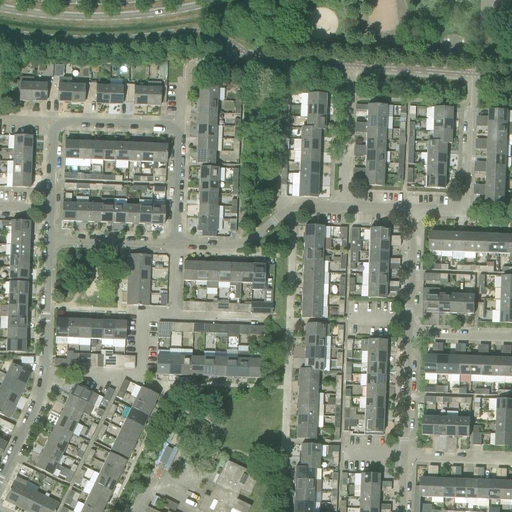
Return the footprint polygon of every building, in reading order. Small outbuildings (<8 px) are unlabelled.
[(159,62),(159,63),(159,77),(167,77),(168,62),(159,62)] [(59,73),(53,73),(53,82),(52,97),(58,97),(58,103),(71,103),(72,85),(72,78),(59,78),(59,73)] [(21,81),(15,80),(14,98),(14,96),(20,96),(20,101),(33,102),(33,83),(34,77),(21,77),(21,81)] [(46,102),(46,97),(52,97),(53,82),(46,81),(46,84),(33,83),(33,102),(46,102)] [(84,104),(84,98),(90,98),(91,83),(84,83),(84,85),(72,85),(71,103),(84,104)] [(91,83),(90,98),(96,99),(96,104),(109,105),(110,86),(97,86),(97,83),(91,83)] [(122,100),(128,100),(129,85),(123,84),(123,87),(110,86),(109,105),(122,105),(122,100)] [(128,100),(134,100),(134,106),(147,106),(148,88),(147,88),(134,88),(135,85),(129,85),(128,100)] [(161,86),(161,89),(148,88),(147,106),(160,107),(160,101),(166,101),(166,104),(167,86),(161,86)] [(217,101),(218,88),(199,88),(199,101),(217,101)] [(307,106),(326,107),(326,95),(303,94),(302,106),(307,106)] [(217,114),(217,101),(199,101),(198,113),(217,114)] [(368,105),(367,106),(367,117),(386,118),(387,106),(368,105)] [(326,118),(326,107),(307,106),(307,118),(326,118)] [(433,120),(452,121),(453,109),(434,108),(433,120)] [(511,111),(489,110),(489,122),(511,122),(511,111)] [(216,126),(217,114),(198,113),(198,126),(216,126)] [(386,130),(386,118),(367,117),(367,129),(386,130)] [(307,118),(306,129),(320,130),(325,130),(326,118),(307,118)] [(433,131),(452,132),(452,121),(433,120),(433,131)] [(488,133),(507,134),(511,134),(511,122),(489,122),(488,133)] [(197,138),(216,139),(216,126),(198,126),(197,138)] [(301,140),(320,141),(320,130),(306,129),(302,128),(301,140)] [(391,130),(386,130),(367,129),(366,140),(385,141),(391,141),(391,130)] [(451,144),(452,132),(433,131),(432,142),(432,143),(446,143),(446,144),(451,144)] [(507,146),(507,134),(488,133),(488,145),(507,146)] [(32,150),(32,137),(14,137),(14,149),(32,150)] [(197,151),(215,151),(221,152),(222,139),(216,139),(197,138),(197,151)] [(301,152),(319,152),(320,141),(301,140),(301,152)] [(385,152),(385,141),(366,140),(366,151),(385,152)] [(65,141),(65,160),(78,160),(78,142),(65,141)] [(91,142),(78,142),(78,160),(90,161),(91,142)] [(104,143),(91,142),(90,161),(103,161),(104,143)] [(427,154),(446,155),(446,144),(446,143),(432,143),(432,142),(427,142),(427,154)] [(116,143),(104,143),(103,161),(116,162),(116,143)] [(129,144),(116,143),(116,162),(128,162),(129,144)] [(142,144),(129,144),(128,162),(141,163),(142,144)] [(154,145),(142,144),(141,163),(153,163),(154,145)] [(165,183),(166,177),(166,170),(158,169),(158,163),(166,164),(167,145),(154,145),(153,163),(153,177),(153,183),(165,183)] [(507,157),(507,146),(488,145),(487,156),(507,157)] [(13,162),(31,163),(32,150),(14,149),(13,162)] [(215,165),(215,151),(197,151),(196,164),(215,165)] [(300,163),(319,164),(319,152),(301,152),(294,151),(294,163),(300,163)] [(384,164),(385,152),(366,151),(365,163),(384,164)] [(446,166),(446,155),(427,154),(427,165),(446,166)] [(506,168),(507,157),(487,156),(487,168),(506,168)] [(31,175),(31,163),(13,162),(13,175),(31,175)] [(319,175),(319,164),(300,163),(300,174),(319,175)] [(384,175),(384,164),(365,163),(365,174),(384,175)] [(426,177),(445,177),(446,166),(427,165),(426,177)] [(218,181),(218,169),(200,168),(200,181),(218,181)] [(363,168),(353,169),(353,177),(363,176),(363,168)] [(487,179),(506,180),(506,168),(487,168),(487,179)] [(319,175),(300,174),(293,174),(293,186),(318,187),(319,175)] [(364,186),(383,187),(384,175),(365,174),(364,186)] [(13,175),(12,188),(30,188),(31,175),(13,175)] [(426,177),(426,188),(445,189),(445,177),(426,177)] [(505,191),(506,180),(487,179),(486,190),(505,191)] [(217,194),(218,181),(200,181),(199,193),(217,194)] [(293,197),(318,198),(318,187),(293,186),(293,197)] [(486,202),(505,203),(505,191),(486,190),(486,202)] [(217,207),(217,194),(199,193),(199,206),(217,207)] [(126,224),(126,206),(127,200),(114,199),(114,205),(113,224),(126,224)] [(139,200),(139,206),(139,225),(151,225),(152,207),(151,207),(151,203),(151,201),(139,200)] [(76,204),(63,204),(62,222),(75,222),(76,204)] [(88,223),(89,205),(76,204),(75,222),(88,223)] [(100,223),(101,205),(89,205),(88,223),(100,223)] [(113,224),(114,205),(101,205),(100,223),(113,224)] [(139,225),(139,206),(126,206),(126,224),(139,225)] [(216,219),(217,207),(199,206),(198,218),(216,219)] [(165,207),(160,207),(152,207),(151,225),(164,226),(165,207)] [(202,232),(202,237),(216,237),(216,219),(198,218),(198,232),(202,232)] [(229,233),(230,233),(236,233),(236,220),(230,220),(224,220),(224,222),(230,223),(229,233)] [(30,234),(30,222),(3,221),(3,227),(11,228),(11,233),(30,234)] [(330,228),(305,227),(304,238),(323,239),(329,239),(330,228)] [(347,228),(339,228),(338,240),(341,240),(347,240),(347,228)] [(359,229),(351,229),(351,240),(357,240),(359,240),(359,229)] [(389,241),(389,230),(370,229),(369,241),(389,241)] [(431,232),(430,251),(442,252),(442,233),(431,232)] [(10,245),(30,245),(30,234),(11,233),(10,245)] [(453,252),(454,233),(442,233),(442,252),(453,252)] [(465,253),(465,234),(454,233),(453,252),(465,253)] [(476,253),(477,234),(465,234),(465,253),(464,259),(476,259),(476,253)] [(488,253),(488,234),(477,234),(476,253),(488,253)] [(499,254),(499,235),(488,234),(488,253),(499,254)] [(510,254),(511,235),(499,235),(499,254),(510,254)] [(304,250),(323,251),(323,239),(304,238),(304,250)] [(359,252),(359,247),(356,247),(357,240),(351,240),(350,252),(359,252)] [(369,252),(388,253),(389,241),(369,241),(369,252)] [(29,257),(30,245),(10,245),(10,256),(29,257)] [(329,257),(323,256),(323,251),(304,250),(303,261),(322,262),(329,262),(329,257)] [(350,252),(350,263),(355,263),(358,263),(359,252),(350,252)] [(369,264),(388,264),(388,253),(369,252),(369,264)] [(150,268),(150,256),(129,255),(128,268),(150,268)] [(29,268),(29,257),(10,256),(10,268),(29,268)] [(322,273),(322,262),(303,261),(303,273),(322,273)] [(196,263),(184,262),(183,281),(195,282),(196,263)] [(207,282),(207,263),(196,263),(195,282),(207,282)] [(219,264),(218,264),(207,263),(207,282),(206,289),(218,289),(218,283),(219,264)] [(229,283),(230,264),(219,264),(218,283),(229,283)] [(229,287),(235,287),(235,299),(240,300),(240,290),(241,284),(241,265),(230,264),(229,283),(229,287)] [(368,275),(387,276),(388,264),(369,264),(368,275)] [(253,265),(241,265),(241,284),(252,284),(253,265)] [(267,281),(264,280),(265,265),(253,265),(252,284),(251,290),(266,291),(267,281)] [(9,279),(28,280),(29,268),(10,268),(9,279)] [(128,280),(149,281),(150,268),(128,268),(128,280)] [(303,284),(322,285),(322,273),(303,273),(303,284)] [(368,286),(387,287),(387,276),(368,275),(368,286)] [(511,277),(502,277),(502,288),(511,288),(511,277)] [(127,293),(149,294),(149,281),(128,280),(127,293)] [(28,296),(28,284),(9,283),(9,295),(28,296)] [(302,295),(321,296),(327,296),(328,285),(322,285),(303,284),(302,295)] [(386,299),(387,287),(368,286),(362,286),(361,298),(386,299)] [(501,300),(511,300),(511,288),(502,288),(501,300)] [(423,302),(428,302),(428,313),(439,313),(440,294),(440,289),(424,289),(423,302)] [(127,306),(148,306),(149,294),(127,293),(127,306)] [(452,294),(440,294),(439,313),(451,314),(452,294)] [(463,295),(452,294),(451,314),(462,314),(463,295)] [(27,307),(28,296),(9,295),(8,306),(27,307)] [(302,307),(321,307),(321,296),(302,295),(302,307)] [(462,314),(474,314),(475,295),(463,295),(462,314)] [(501,311),(511,311),(511,300),(501,300),(501,311)] [(194,302),(183,302),(182,311),(194,312),(194,302)] [(206,303),(194,302),(194,312),(205,312),(206,303)] [(217,303),(206,303),(205,312),(217,313),(217,303)] [(229,304),(217,303),(217,313),(228,313),(229,304)] [(251,303),(251,305),(251,314),(272,315),(272,304),(251,303)] [(240,304),(229,304),(228,313),(240,314),(240,304)] [(251,305),(240,304),(240,314),(251,314),(251,305)] [(27,318),(27,307),(8,306),(0,306),(0,307),(0,317),(8,317),(27,318)] [(302,307),(301,319),(326,319),(327,308),(321,307),(302,307)] [(511,311),(501,311),(500,323),(511,323),(511,311)] [(26,329),(27,318),(8,317),(7,329),(26,329)] [(67,339),(68,319),(57,319),(55,345),(67,346),(67,339)] [(80,320),(68,319),(67,339),(79,339),(80,320)] [(90,339),(91,320),(80,320),(79,339),(90,339)] [(102,321),(91,320),(90,339),(102,340),(102,321)] [(102,321),(102,340),(101,347),(113,347),(114,321),(102,321)] [(125,341),(126,322),(114,321),(113,347),(113,348),(125,349),(125,341)] [(159,323),(158,338),(170,339),(170,332),(171,323),(159,323)] [(170,332),(182,332),(182,323),(171,323),(170,332)] [(193,324),(182,323),(182,332),(193,333),(193,324)] [(193,324),(193,333),(204,333),(205,324),(193,324)] [(216,325),(205,324),(204,333),(211,334),(211,340),(216,340),(216,337),(216,325)] [(228,325),(216,325),(216,337),(227,338),(227,337),(228,325)] [(239,335),(239,326),(228,325),(227,337),(239,338),(239,335)] [(306,325),(305,336),(324,337),(324,338),(329,338),(329,325),(306,325)] [(239,326),(239,335),(250,335),(250,326),(239,326)] [(265,340),(265,327),(250,326),(250,335),(250,339),(265,340)] [(26,341),(26,329),(7,329),(7,340),(26,341)] [(305,336),(305,348),(323,348),(324,338),(324,337),(305,336)] [(7,340),(6,352),(25,353),(26,341),(7,340)] [(367,352),(386,353),(387,341),(362,340),(361,352),(367,352)] [(434,354),(443,354),(443,343),(434,343),(434,354)] [(237,378),(248,379),(249,354),(250,347),(238,346),(238,352),(237,378)] [(323,348),(305,348),(304,359),(323,360),(329,360),(329,349),(323,348)] [(169,349),(169,351),(168,376),(180,376),(181,350),(169,349)] [(180,376),(191,376),(192,357),(192,350),(181,350),(180,376)] [(104,355),(103,368),(110,368),(110,356),(113,356),(113,352),(102,351),(101,355),(104,355)] [(158,351),(157,375),(168,376),(169,351),(158,351)] [(226,359),(226,378),(237,378),(238,352),(227,352),(226,359)] [(386,364),(386,353),(367,352),(367,364),(386,364)] [(66,366),(67,366),(79,367),(79,354),(73,354),(73,357),(67,356),(67,360),(66,360),(66,366)] [(249,354),(248,379),(260,379),(261,360),(264,360),(264,354),(249,354)] [(437,375),(438,356),(426,355),(425,380),(437,381),(437,375)] [(449,375),(449,356),(438,356),(437,375),(449,375)] [(460,376),(461,357),(449,356),(449,375),(460,376)] [(203,358),(192,357),(191,376),(203,377),(203,358)] [(471,376),(472,357),(461,357),(460,376),(471,376)] [(483,376),(484,357),(472,357),(471,376),(483,376)] [(495,358),(484,357),(483,376),(483,382),(494,383),(495,358)] [(215,358),(203,358),(203,377),(214,377),(215,358)] [(226,359),(215,358),(214,377),(226,378),(226,359)] [(506,377),(506,358),(495,358),(494,383),(505,383),(506,377)] [(323,371),(323,360),(304,359),(304,370),(304,371),(323,371)] [(31,373),(12,364),(6,375),(26,384),(31,373)] [(385,376),(386,364),(367,364),(366,375),(385,376)] [(299,382),(318,382),(318,372),(322,372),(323,371),(304,371),(304,370),(299,370),(299,382)] [(6,375),(1,387),(20,396),(26,384),(6,375)] [(385,387),(385,376),(366,375),(366,386),(385,387)] [(119,391),(125,394),(130,383),(124,380),(119,391)] [(298,393),(317,394),(318,382),(299,382),(298,393)] [(75,385),(70,395),(87,403),(93,393),(75,385)] [(385,398),(385,387),(366,386),(365,398),(385,398)] [(1,387),(0,388),(0,400),(15,407),(20,396),(1,387)] [(109,403),(114,392),(114,391),(108,388),(103,400),(109,403)] [(136,399),(153,407),(158,396),(141,388),(136,399)] [(122,400),(125,394),(119,391),(116,397),(122,400)] [(323,406),(323,394),(317,394),(298,393),(298,405),(323,406)] [(82,414),(89,417),(94,406),(87,403),(70,395),(65,406),(82,414)] [(385,398),(365,398),(359,398),(359,409),(365,409),(384,410),(385,398)] [(131,409),(148,417),(153,407),(136,399),(131,409)] [(0,400),(0,414),(9,419),(15,407),(0,400)] [(511,400),(497,400),(497,412),(511,412),(511,400)] [(297,416),(323,417),(324,406),(323,406),(298,405),(297,416)] [(65,406),(60,416),(77,424),(82,414),(65,406)] [(101,418),(104,412),(99,409),(96,416),(101,418)] [(126,419),(143,428),(148,417),(131,409),(126,419)] [(384,421),(384,410),(365,409),(365,421),(384,421)] [(511,423),(511,412),(497,412),(497,423),(511,423)] [(55,426),(72,434),(77,424),(60,416),(55,426)] [(297,427),(316,428),(323,428),(323,417),(297,416),(297,427)] [(436,417),(424,417),(423,436),(435,436),(436,417)] [(447,418),(436,417),(435,436),(446,437),(447,418)] [(458,418),(447,418),(446,437),(458,437),(458,418)] [(458,437),(469,437),(470,418),(458,418),(458,437)] [(121,429),(138,438),(143,428),(126,419),(121,429)] [(15,426),(3,421),(1,426),(12,432),(15,426)] [(365,421),(364,432),(383,433),(384,421),(365,421)] [(511,434),(511,423),(497,423),(496,434),(511,434)] [(107,427),(102,425),(99,432),(104,434),(107,427)] [(55,426),(50,436),(67,445),(72,434),(55,426)] [(297,427),(297,439),(316,440),(316,428),(297,427)] [(116,440),(133,448),(138,438),(121,429),(116,440)] [(101,440),(104,434),(99,432),(96,438),(101,440)] [(474,433),(473,445),(481,446),(482,434),(479,434),(474,433)] [(511,434),(496,434),(491,434),(491,446),(511,446),(511,434)] [(67,445),(50,436),(45,447),(63,455),(67,445)] [(111,450),(128,459),(133,448),(116,440),(111,450)] [(169,468),(177,451),(164,445),(156,463),(169,468)] [(320,446),(301,445),(301,457),(320,457),(326,458),(326,446),(320,446)] [(327,446),(327,453),(327,458),(333,458),(338,458),(339,447),(327,446)] [(45,447),(41,457),(40,457),(58,465),(63,455),(45,447)] [(90,449),(87,456),(92,458),(95,452),(90,449)] [(104,464),(121,472),(126,462),(109,454),(104,464)] [(53,476),(53,475),(56,469),(61,472),(63,467),(58,465),(40,457),(35,467),(53,476)] [(301,457),(300,468),(314,469),(314,470),(319,470),(320,457),(301,457)] [(211,471),(216,462),(209,459),(205,468),(211,471)] [(248,511),(251,507),(237,500),(241,491),(250,496),(259,476),(227,460),(209,497),(204,495),(197,510),(202,511),(168,511),(167,511),(157,511),(148,507),(145,511),(248,511)] [(73,464),(69,471),(74,473),(78,467),(73,464)] [(99,475),(116,483),(121,472),(104,464),(99,475)] [(461,478),(462,467),(452,467),(451,478),(461,478)] [(295,468),(295,479),(314,480),(314,470),(314,469),(300,468),(295,468)] [(484,479),(484,468),(475,468),(475,479),(484,479)] [(80,470),(77,477),(82,479),(85,472),(80,470)] [(74,473),(69,471),(64,481),(69,484),(74,473)] [(380,475),(361,474),(360,486),(379,487),(380,475)] [(94,485),(111,493),(116,483),(99,475),(94,485)] [(16,477),(4,501),(16,506),(28,483),(16,477)] [(77,477),(74,483),(79,485),(82,479),(77,477)] [(416,487),(414,511),(431,511),(432,511),(432,505),(420,505),(421,497),(432,498),(433,479),(421,478),(421,487),(416,487)] [(295,491),(314,492),(314,480),(295,479),(295,491)] [(433,479),(432,498),(432,503),(443,503),(444,498),(444,479),(433,479)] [(455,498),(456,479),(444,479),(444,498),(455,498)] [(455,498),(455,499),(455,504),(467,504),(467,480),(456,479),(455,498)] [(479,480),(467,480),(467,504),(478,504),(479,480)] [(490,481),(479,480),(478,504),(489,505),(489,500),(490,481)] [(501,500),(502,481),(490,481),(489,500),(501,500)] [(511,505),(511,481),(502,481),(501,500),(501,505),(511,505)] [(16,506),(27,511),(37,493),(39,488),(28,483),(16,506)] [(89,495),(106,503),(111,493),(94,485),(89,495)] [(379,499),(379,487),(360,486),(360,498),(379,499)] [(67,497),(72,500),(76,493),(71,490),(67,497)] [(294,502),(313,503),(314,492),(295,491),(294,502)] [(41,511),(48,498),(37,493),(27,511),(41,511)] [(84,505),(97,511),(102,511),(106,503),(89,495),(84,505)] [(155,496),(152,504),(175,511),(178,505),(155,496)] [(69,506),(72,500),(67,497),(64,504),(69,506)] [(41,511),(55,511),(60,504),(48,498),(41,511)] [(378,510),(379,499),(360,498),(359,509),(378,510)] [(318,511),(319,503),(313,503),(294,502),(293,511),(318,511)]
